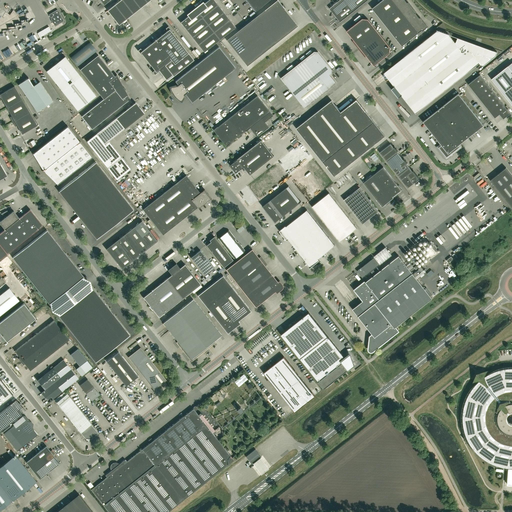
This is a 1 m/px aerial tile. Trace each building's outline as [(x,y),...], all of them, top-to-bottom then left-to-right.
[(126,19),(133,13),(122,0),(120,0),(115,5),(126,19)] [(122,0),(133,13),(140,8),(133,0),(122,0)] [(202,17),(218,4),(214,0),(207,0),(204,3),(203,2),(195,8),(202,17)] [(247,66),(297,26),(284,9),(285,9),(277,0),(276,0),(264,10),(226,40),(247,66)] [(269,0),(246,0),(255,11),(269,0)] [(367,0),(339,0),(329,8),(337,18),(340,22),(367,0)] [(382,21),(406,1),(405,0),(382,0),(372,8),(382,21)] [(392,33),(416,14),(415,13),(416,12),(408,2),(407,3),(406,1),(382,21),(392,33)] [(208,25),(224,12),(218,4),(202,17),(208,25)] [(119,25),(126,19),(115,5),(107,10),(119,25)] [(186,29),(202,17),(195,8),(187,14),(188,16),(180,22),(186,29)] [(55,26),(64,21),(60,14),(60,13),(57,10),(49,15),(53,22),(52,22),(55,26)] [(214,32),(230,19),(224,12),(208,25),(214,32)] [(416,14),(392,33),(402,46),(418,33),(419,33),(419,32),(422,30),(423,31),(428,27),(420,17),(419,18),(416,14)] [(214,32),(208,25),(202,17),(186,29),(198,44),(214,32)] [(359,49),(379,33),(368,19),(362,18),(347,31),(354,40),(352,41),(359,49)] [(214,32),(220,40),(236,27),(230,19),(214,32)] [(155,74),(159,71),(166,79),(175,72),(176,73),(194,60),(172,32),(172,31),(168,26),(166,28),(168,30),(142,50),(140,48),(138,50),(142,55),(142,54),(155,70),(153,72),(152,72),(155,74)] [(448,34),(437,30),(403,57),(435,98),(479,63),(480,64),(484,65),(495,56),(497,52),(458,37),(456,41),(455,42),(448,34)] [(205,52),(220,40),(214,32),(198,44),(205,52)] [(379,33),(359,49),(365,57),(366,56),(374,65),(390,53),(390,47),(379,33)] [(95,52),(89,43),(88,44),(71,57),(78,66),(88,58),(95,52)] [(192,102),(235,68),(219,47),(175,81),(178,85),(177,85),(171,87),(171,89),(171,90),(172,91),(172,92),(173,93),(174,94),(174,95),(175,95),(176,97),(177,98),(178,98),(179,99),(180,100),(181,100),(184,94),(185,94),(192,102)] [(305,108),(336,83),(330,75),(332,73),(332,69),(318,52),(314,51),(281,78),(305,108)] [(90,109),(100,122),(130,99),(127,95),(124,90),(125,90),(124,88),(123,88),(116,75),(117,75),(117,74),(114,76),(98,55),(80,69),(103,99),(90,109)] [(77,110),(96,96),(65,56),(46,71),(62,91),(77,110)] [(511,70),(508,66),(491,79),(511,104),(511,70)] [(472,89),(484,80),(480,75),(468,84),(472,89)] [(33,86),(28,78),(24,80),(25,81),(22,83),(22,82),(18,84),(18,85),(19,85),(37,112),(53,101),(40,82),(33,86)] [(476,94),(488,85),(484,80),(472,89),(476,94)] [(480,99),(492,89),(488,85),(476,94),(480,99)] [(22,99),(14,86),(3,92),(2,90),(0,91),(0,100),(2,99),(7,108),(22,99)] [(483,103),(495,94),(492,89),(480,99),(483,103)] [(453,155),(463,147),(460,143),(484,125),(459,93),(423,121),(440,143),(436,146),(446,160),(451,156),(450,155),(452,153),(453,155)] [(487,108),(499,99),(495,94),(483,103),(487,108)] [(250,127),(257,136),(269,127),(265,122),(273,116),(270,112),(257,96),(218,127),(218,126),(213,130),(227,146),(231,143),(250,127)] [(22,99),(7,108),(12,116),(10,117),(13,122),(29,112),(22,99)] [(385,136),(365,111),(356,99),(341,112),(331,100),(296,128),(334,176),(385,136)] [(491,113),(503,104),(499,99),(487,108),(491,113)] [(135,102),(116,118),(125,129),(144,113),(135,102)] [(503,104),(491,113),(495,118),(500,114),(503,119),(510,113),(503,104)] [(92,129),(100,122),(90,109),(81,116),(92,129)] [(13,122),(15,126),(17,125),(22,134),(37,125),(29,112),(13,122)] [(294,113),(286,121),(290,125),(299,117),(294,113)] [(95,134),(86,141),(117,180),(131,169),(109,141),(125,129),(116,118),(95,134)] [(80,141),(68,126),(37,150),(36,150),(37,150),(33,153),(40,162),(39,163),(43,170),(42,171),(43,170),(49,176),(50,175),(57,184),(61,181),(92,157),(80,141)] [(250,175),(274,156),(261,140),(237,159),(238,159),(230,165),(236,173),(244,167),(250,175)] [(393,147),(390,143),(380,152),(408,188),(419,179),(413,170),(412,171),(406,163),(407,163),(403,159),(397,152),(397,151),(394,147),(393,147)] [(97,238),(133,209),(96,162),(59,191),(97,238)] [(393,197),(394,196),(395,197),(398,194),(398,193),(402,190),(383,167),(374,174),(393,197)] [(511,208),(511,175),(506,167),(490,180),(511,208)] [(394,198),(393,197),(374,174),(363,183),(382,207),(386,203),(387,204),(390,202),(389,201),(394,198)] [(200,193),(186,175),(143,209),(163,234),(197,207),(198,208),(211,198),(204,190),(200,193)] [(301,201),(288,186),(263,206),(262,206),(275,222),(276,222),(275,222),(301,201)] [(363,223),(378,211),(360,187),(344,200),(363,223)] [(329,193),(312,206),(340,241),(357,228),(329,193)] [(0,259),(43,225),(30,209),(19,218),(13,210),(0,221),(0,223),(5,229),(0,232),(0,259)] [(335,245),(307,210),(286,226),(286,225),(279,231),(282,234),(282,233),(285,236),(284,237),(287,240),(288,239),(306,261),(305,261),(310,268),(313,265),(316,262),(316,263),(319,260),(318,259),(335,245)] [(141,237),(149,230),(142,220),(134,227),(141,237)] [(134,243),(141,237),(134,227),(126,233),(134,243)] [(37,287),(71,260),(47,230),(13,257),(37,287)] [(141,237),(149,247),(157,240),(149,230),(141,237)] [(235,259),(244,251),(228,230),(218,238),(235,259)] [(126,249),(134,243),(126,233),(118,239),(123,246),(126,249)] [(224,267),(233,260),(214,236),(209,240),(210,242),(206,245),(224,267)] [(141,253),(149,247),(141,237),(134,243),(141,253)] [(111,255),(123,246),(118,239),(106,249),(111,255)] [(134,259),(141,253),(134,243),(126,249),(128,252),(134,259)] [(128,252),(126,249),(123,246),(111,255),(116,262),(128,252)] [(374,256),(380,264),(392,255),(386,247),(374,256)] [(236,282),(264,261),(260,257),(259,258),(252,249),(226,269),(236,282)] [(205,275),(214,268),(200,250),(191,257),(205,275)] [(116,262),(122,269),(127,264),(128,265),(131,263),(130,262),(134,259),(128,252),(116,262)] [(373,349),(397,330),(395,327),(432,298),(399,255),(356,289),(364,300),(352,309),(373,335),(371,336),(370,341),(369,341),(369,344),(370,344),(370,348),(370,350),(371,350),(372,350),(373,349)] [(363,278),(379,264),(374,257),(357,271),(363,278)] [(71,260),(37,287),(50,304),(84,278),(71,260)] [(246,295),(272,274),(265,266),(267,265),(264,261),(236,282),(246,295)] [(168,270),(171,275),(143,297),(149,305),(149,306),(152,309),(159,317),(200,284),(185,264),(180,268),(176,263),(168,270)] [(272,274),(246,295),(256,307),(257,308),(261,305),(260,304),(275,291),(276,293),(282,289),(282,288),(283,288),(283,287),(283,286),(283,285),(282,285),(282,284),(279,281),(278,282),(272,274)] [(207,308),(233,288),(223,275),(198,295),(207,308)] [(96,361),(130,335),(92,287),(58,314),(96,361)] [(0,314),(19,300),(9,288),(0,294),(0,314)] [(233,288),(207,308),(227,333),(240,323),(238,321),(251,311),(233,288)] [(221,335),(193,299),(163,322),(164,323),(163,324),(164,323),(182,346),(181,347),(184,351),(185,350),(192,358),(203,350),(211,345),(210,344),(221,335)] [(0,332),(1,333),(0,334),(0,340),(2,343),(6,340),(7,340),(36,318),(24,303),(0,321),(0,332)] [(345,358),(309,313),(281,335),(318,381),(318,382),(324,389),(352,366),(354,365),(350,354),(345,358)] [(56,334),(61,330),(54,320),(48,324),(56,334)] [(50,338),(56,334),(48,324),(42,329),(50,338)] [(45,343),(50,338),(42,329),(37,333),(45,343)] [(56,334),(63,344),(69,339),(61,330),(56,334)] [(39,347),(45,343),(37,333),(31,337),(39,347)] [(58,348),(63,344),(56,334),(50,338),(58,348)] [(34,351),(39,347),(31,337),(26,342),(34,351)] [(52,353),(58,348),(50,338),(45,343),(52,353)] [(28,356),(34,351),(26,342),(20,346),(28,356)] [(47,357),(52,353),(45,343),(39,347),(47,357)] [(21,362),(28,356),(20,346),(15,351),(20,357),(18,358),(21,362)] [(41,361),(47,357),(39,347),(34,351),(41,361)] [(80,366),(87,360),(78,348),(70,354),(80,366)] [(153,364),(140,348),(129,357),(142,373),(146,369),(147,368),(153,364)] [(36,366),(41,361),(34,351),(28,356),(36,366)] [(126,386),(138,376),(119,351),(106,361),(126,386)] [(30,370),(36,366),(28,356),(21,362),(23,365),(25,364),(30,370)] [(295,412),(315,396),(284,357),(264,373),(295,412)] [(53,367),(68,386),(78,378),(64,359),(53,367)] [(87,360),(80,366),(76,369),(81,375),(92,367),(87,360)] [(153,364),(147,368),(146,369),(142,373),(151,385),(152,384),(152,385),(153,385),(154,385),(155,385),(156,385),(157,384),(157,383),(158,383),(159,384),(165,379),(153,364)] [(60,393),(68,386),(53,367),(38,380),(45,389),(53,383),(60,393)] [(463,415),(463,419),(463,423),(464,428),(465,432),(466,436),(468,440),(470,444),(472,447),(475,450),(478,454),(481,456),(485,459),(488,461),(492,463),(496,465),(500,466),(504,467),(509,467),(508,484),(511,484),(511,367),(509,368),(505,368),(500,369),(496,370),(492,372),(488,374),(485,376),(483,374),(477,379),(479,381),(476,384),(473,387),(470,391),(468,394),(466,398),(465,402),(464,406),(463,411),(463,415)] [(88,379),(80,385),(92,401),(95,399),(96,401),(99,398),(97,397),(100,394),(88,379)] [(49,402),(60,393),(53,383),(45,389),(41,392),(49,402)] [(0,401),(7,396),(7,395),(8,393),(2,385),(0,385),(0,401)] [(91,438),(98,433),(91,424),(67,393),(69,392),(67,390),(62,394),(64,396),(56,403),(80,433),(81,432),(86,438),(91,438)] [(0,430),(21,414),(18,409),(22,406),(16,399),(8,406),(0,411),(0,430)] [(232,458),(212,432),(215,430),(202,414),(199,416),(195,410),(193,408),(155,439),(195,490),(234,459),(232,458)] [(24,417),(4,433),(17,451),(38,434),(33,428),(33,424),(31,421),(27,421),(24,417)] [(167,511),(183,500),(195,490),(155,439),(127,461),(125,459),(105,475),(107,477),(91,489),(109,511),(167,511)] [(51,451),(46,446),(26,462),(40,479),(60,463),(56,457),(57,456),(52,450),(51,451)] [(252,464),(261,457),(255,449),(246,456),(252,464)] [(0,466),(0,480),(15,499),(36,482),(15,455),(0,466)] [(254,464),(262,474),(269,469),(261,458),(254,464)] [(0,484),(13,500),(15,499),(0,480),(0,484)] [(0,510),(12,500),(0,485),(0,510)] [(93,511),(79,494),(55,511),(93,511)]
